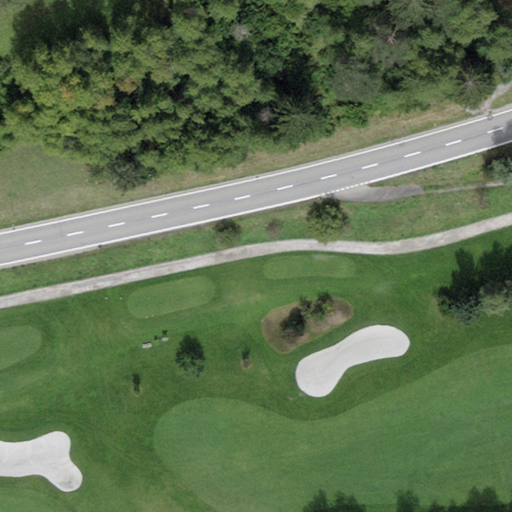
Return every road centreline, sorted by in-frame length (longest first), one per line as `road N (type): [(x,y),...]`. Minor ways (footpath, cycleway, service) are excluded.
road 1 (secondary): [(0,250),(244,198),(511,125)]
road 2 (track): [(511,219),(385,253),(281,249),(0,316)]
